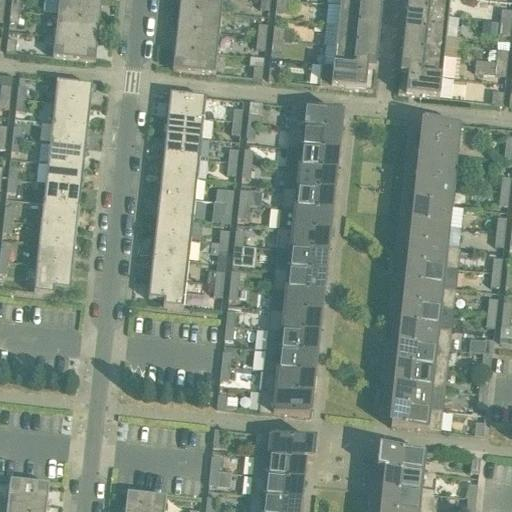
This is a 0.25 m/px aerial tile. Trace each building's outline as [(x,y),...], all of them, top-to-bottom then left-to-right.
[(75,0),(58,0),(57,19),(99,23),(101,3),(75,0)] [(179,0),(179,11),(221,16),(222,0),(179,0)] [(270,1),(262,0),(260,0),(259,12),(269,13),(270,1)] [(340,0),(339,8),(381,12),(382,0),(340,0)] [(407,0),(406,15),(448,20),(450,0),(407,0)] [(11,1),(10,14),(19,15),(21,2),(11,1)] [(288,3),(276,1),(275,14),(286,15),(288,3)] [(339,8),(337,28),(379,33),(381,12),(339,8)] [(179,11),(177,31),(219,36),(221,16),(179,11)] [(511,14),(501,13),(499,25),(511,27),(511,16),(511,14)] [(19,15),(10,14),(8,26),(18,27),(19,15)] [(406,15),(404,35),(446,40),(448,20),(406,15)] [(57,19),(55,39),(97,44),(99,23),(57,19)] [(511,27),(499,25),(498,38),(510,39),(511,27)] [(257,28),(256,41),(266,42),(267,29),(257,28)] [(337,28),(335,49),(377,53),(379,33),(337,28)] [(273,29),(272,43),(283,44),(285,31),(273,29)] [(177,31),(174,52),(216,57),(219,36),(177,31)] [(404,35),(401,56),(444,60),(446,40),(404,35)] [(97,44),(55,39),(52,60),(94,65),(97,44)] [(266,42),(256,41),(255,53),(264,54),(266,42)] [(5,55),(15,56),(16,44),(7,43),(5,55)] [(283,44),(272,43),(270,54),(282,56),(283,44)] [(335,49),(333,69),(375,74),(377,53),(335,49)] [(216,57),(174,52),(172,73),(214,78),(216,57)] [(496,53),(495,66),(507,67),(508,55),(496,53)] [(401,56),(399,76),(441,81),(444,60),(401,56)] [(252,82),(261,83),(264,62),(249,60),(248,69),(253,69),(252,82)] [(507,67),(495,66),(494,78),(505,80),(507,67)] [(375,74),(333,69),(321,68),(318,89),(372,95),(375,74)] [(267,84),(268,84),(279,85),(280,72),(269,71),(267,84)] [(441,81),(399,76),(397,98),(439,102),(441,81)] [(56,85),(54,106),(90,110),(92,89),(56,85)] [(0,88),(0,89),(0,100),(10,101),(11,90),(0,88)] [(17,89),(16,102),(25,103),(26,90),(17,89)] [(491,108),(501,109),(502,109),(503,96),(492,95),(491,108)] [(169,97),(167,118),(203,122),(205,101),(169,97)] [(10,101),(0,100),(0,112),(9,113),(10,101)] [(25,103),(16,102),(15,115),(24,116),(25,103)] [(54,106),(51,126),(87,130),(90,110),(54,106)] [(249,106),(248,118),(260,119),(261,107),(249,106)] [(293,111),(291,132),(339,137),(341,116),(293,111)] [(233,112),(232,125),(241,126),(242,113),(233,112)] [(167,118),(165,139),(201,142),(203,122),(167,118)] [(248,118),(247,127),(256,128),(261,129),(262,119),(260,119),(248,118)] [(241,126),(232,125),(230,138),(239,139),(241,126)] [(423,125),(421,146),(457,150),(459,128),(423,125)] [(51,126),(49,147),(85,151),(87,130),(51,126)] [(256,128),(247,127),(245,141),(254,142),(256,128)] [(13,130),(12,143),(21,144),(22,131),(13,130)] [(291,132),(289,152),(337,157),(339,137),(291,132)] [(165,139),(163,159),(199,163),(201,142),(165,139)] [(21,144),(12,143),(10,155),(19,156),(21,144)] [(421,146),(419,166),(455,170),(457,150),(421,146)] [(49,147),(47,167),(83,171),(85,151),(49,147)] [(289,152),(287,173),(334,178),(337,157),(289,152)] [(229,153),(227,166),(236,167),(238,154),(229,153)] [(244,153),(242,167),(251,168),(253,154),(244,153)] [(511,165),(511,155),(504,155),(503,169),(511,170),(511,165)] [(163,159),(161,179),(197,183),(199,163),(163,159)] [(236,167),(227,166),(226,178),(235,179),(236,167)] [(419,166),(416,186),(452,190),(455,170),(419,166)] [(47,167),(45,187),(81,191),(83,171),(47,167)] [(251,168),(242,167),(241,182),(250,183),(251,168)] [(9,170),(7,183),(16,184),(18,171),(9,170)] [(287,173),(284,193),(332,198),(334,178),(287,173)] [(161,179),(158,200),(194,203),(197,183),(161,179)] [(501,181),(500,195),(509,196),(510,182),(501,181)] [(16,184),(7,183),(6,196),(15,197),(16,184)] [(416,186),(414,207),(450,210),(452,190),(416,186)] [(45,187),(43,208),(79,211),(81,191),(45,187)] [(216,202),(217,189),(200,188),(199,201),(216,202)] [(284,193),(282,213),(330,218),(332,198),(284,193)] [(224,194),(223,206),(232,207),(233,195),(224,194)] [(239,194),(238,208),(247,209),(248,195),(239,194)] [(509,196),(500,195),(498,209),(507,210),(509,196)] [(158,200),(156,220),(192,224),(194,203),(158,200)] [(232,207),(223,206),(222,219),(230,220),(232,207)] [(414,207),(412,227),(448,231),(450,210),(414,207)] [(43,208),(40,228),(76,232),(79,211),(43,208)] [(247,209),(238,208),(236,222),(245,223),(247,209)] [(4,211),(3,224),(12,225),(13,212),(4,211)] [(280,233),(328,238),(330,218),(282,213),(280,233)] [(156,220),(154,240),(190,244),(192,224),(156,220)] [(497,221),(495,236),(504,237),(506,222),(497,221)] [(12,225),(3,224),(2,237),(10,237),(12,225)] [(412,227),(410,247),(458,252),(458,251),(446,250),(448,231),(412,227)] [(40,228),(38,248),(74,252),(76,232),(40,228)] [(280,233),(278,253),(326,259),(328,238),(280,233)] [(220,234),(218,247),(227,248),(229,235),(220,234)] [(235,234),(233,249),(242,250),(244,235),(235,234)] [(504,237),(495,236),(494,250),(503,251),(504,237)] [(154,240),(152,260),(188,264),(190,244),(154,240)] [(227,248),(218,247),(217,260),(226,261),(227,248)] [(410,247),(408,267),(456,273),(458,252),(410,247)] [(38,248),(36,268),(72,272),(74,252),(38,248)] [(242,250),(233,249),(232,263),(241,264),(242,250)] [(0,251),(0,264),(7,265),(9,252),(0,251)] [(278,253),(276,274),(324,279),(326,259),(278,253)] [(152,260),(150,281),(186,285),(188,264),(152,260)] [(493,262),(491,276),(500,277),(502,263),(493,262)] [(408,267),(405,288),(453,293),(456,273),(408,267)] [(72,272),(36,268),(33,296),(53,298),(54,292),(70,293),(72,272)] [(276,274),(273,294),(321,299),(324,279),(276,274)] [(215,275),(214,287),(223,288),(224,276),(215,275)] [(231,275),(229,289),(238,290),(240,276),(231,275)] [(500,277),(491,276),(489,291),(498,291),(500,277)] [(186,285),(150,281),(147,302),(163,303),(162,310),(183,312),(186,285)] [(223,288),(214,287),(213,300),(222,301),(223,288)] [(405,288),(403,308),(451,313),(453,293),(405,288)] [(238,290),(229,289),(228,303),(237,304),(238,290)] [(273,294),(271,314),(319,319),(321,299),(273,294)] [(488,302),(487,317),(496,318),(497,303),(488,302)] [(503,306),(502,318),(510,319),(511,307),(503,306)] [(403,308),(401,328),(449,333),(451,313),(403,308)] [(271,314),(269,335),(317,340),(319,319),(271,314)] [(226,317),(225,330),(234,331),(235,316),(226,315),(226,317)] [(496,318),(487,317),(485,331),(494,332),(496,318)] [(510,319),(502,318),(500,331),(509,332),(510,319)] [(401,328),(399,349),(447,354),(449,333),(401,328)] [(234,331),(225,330),(223,344),(232,345),(234,331)] [(269,335),(267,355),(315,360),(317,340),(269,335)] [(484,343),(482,357),(491,358),(492,345),(493,344),(484,343)] [(399,349),(397,369),(445,374),(447,354),(399,349)] [(267,355),(265,375),(313,380),(315,360),(267,355)] [(222,356),(221,370),(229,371),(231,357),(222,356)] [(491,358),(482,357),(481,372),(490,373),(491,358)] [(397,369),(395,389),(443,394),(445,374),(397,369)] [(229,371),(221,370),(219,385),(228,386),(229,371)] [(265,375),(262,395),(310,400),(313,380),(265,375)] [(479,384),(478,398),(487,399),(488,385),(479,384)] [(395,389),(392,409),(440,415),(443,394),(395,389)] [(310,400),(262,395),(260,415),(260,416),(308,422),(310,400)] [(218,398),(216,412),(225,413),(226,399),(218,398)] [(487,399),(478,398),(476,412),(485,413),(487,399)] [(440,415),(392,409),(390,430),(438,436),(440,415)] [(474,439),(482,440),(484,427),(475,426),(474,439)] [(212,448),(221,449),(223,434),(214,433),(212,448)] [(258,438),(256,459),(304,464),(314,465),(316,444),(258,438)] [(376,472),(386,473),(434,478),(434,477),(422,476),(424,456),(378,451),(376,472)] [(256,459),(253,479),(301,484),(304,464),(256,459)] [(211,460),(209,474),(218,475),(220,461),(211,460)] [(470,476),(478,477),(480,462),(471,461),(470,476)] [(386,473),(383,493),(431,498),(434,478),(386,473)] [(218,475),(209,474),(208,489),(217,490),(218,475)] [(253,479),(251,499),(299,505),(301,484),(253,479)] [(9,483),(7,505),(46,509),(49,488),(9,483)] [(468,488),(467,502),(476,503),(477,489),(468,488)] [(383,493),(381,511),(429,511),(431,498),(383,493)] [(126,496),(124,511),(164,511),(166,500),(126,496)] [(251,499),(249,511),(298,511),(299,505),(251,499)] [(206,505),(205,511),(214,511),(215,502),(206,501),(206,505)] [(474,511),(476,503),(467,502),(465,511),(474,511)]
